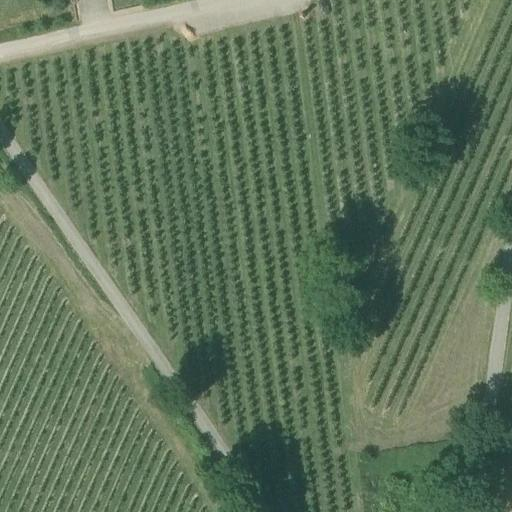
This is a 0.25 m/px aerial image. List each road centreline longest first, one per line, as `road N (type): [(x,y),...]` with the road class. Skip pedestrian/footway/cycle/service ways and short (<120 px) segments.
road 1 (residential): [(258,511),(0,129)]
road 2 (residential): [(468,511),(511,228)]
road 3 (residential): [(0,49),(210,0)]
